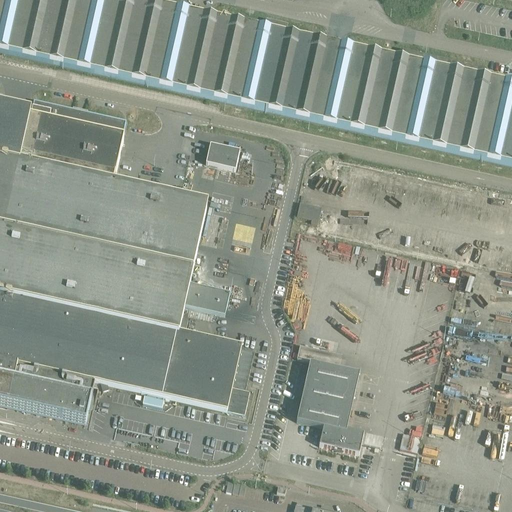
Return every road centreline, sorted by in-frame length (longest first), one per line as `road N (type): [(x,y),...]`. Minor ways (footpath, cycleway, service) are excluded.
road 1 (unclassified): [(0,427),(201,471),(246,460),(275,346),(266,303),(303,141)]
road 2 (unclassified): [(303,141),(0,70)]
road 3 (unclassified): [(256,0),(511,57)]
road 4 (unclassified): [(511,185),(303,141)]
